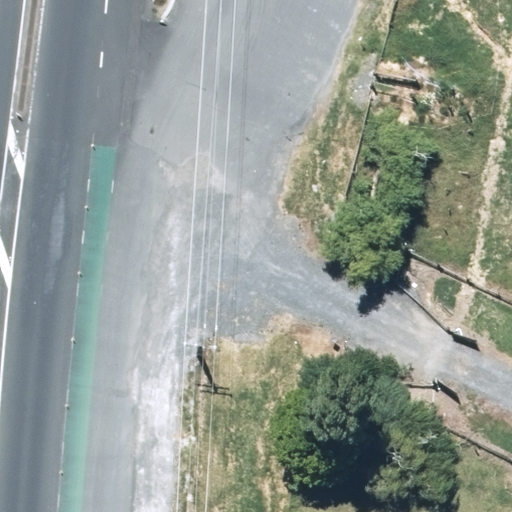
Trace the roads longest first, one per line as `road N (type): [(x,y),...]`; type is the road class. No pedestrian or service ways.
road 1 (secondary): [(0,424),(18,207)]
road 2 (secondary): [(72,0),(18,207)]
road 3 (secondary): [(18,207),(0,15)]
